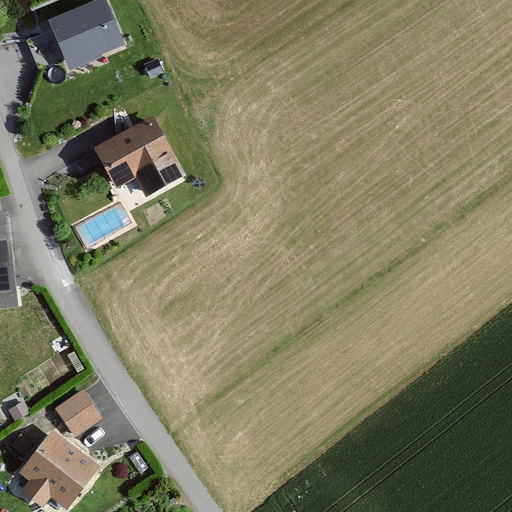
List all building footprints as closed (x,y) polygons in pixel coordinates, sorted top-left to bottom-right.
[(105,0),(102,0),(49,22),(70,73),(102,59),(101,57),(125,47),(105,0)] [(155,114),(95,146),(117,187),(138,176),(148,193),(186,173),(155,114)] [(0,292),(16,291),(8,209),(0,209),(0,292)] [(83,390),(54,410),(75,439),(103,419),(83,390)] [(100,468),(52,432),(19,475),(28,482),(21,492),(43,509),(51,499),(67,511),(100,468)]
